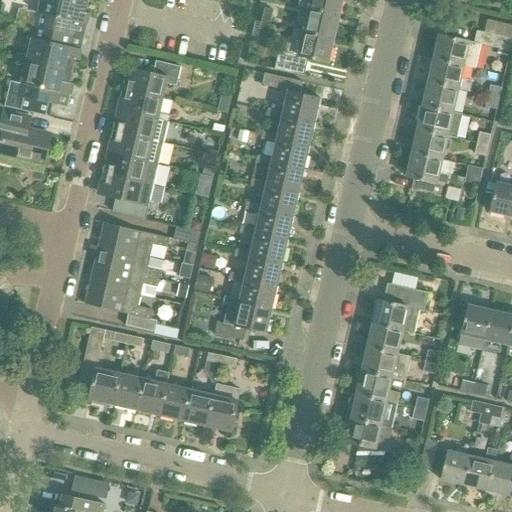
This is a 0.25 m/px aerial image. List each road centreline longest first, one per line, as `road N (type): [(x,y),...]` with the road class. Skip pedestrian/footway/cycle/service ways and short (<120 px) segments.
road 1 (residential): [(285,489),(25,426)]
road 2 (residential): [(285,489),(344,232)]
road 3 (residential): [(344,232),(398,0)]
road 4 (residential): [(68,227),(121,0)]
road 5 (residential): [(511,270),(344,232)]
road 6 (residential): [(29,403),(56,286)]
